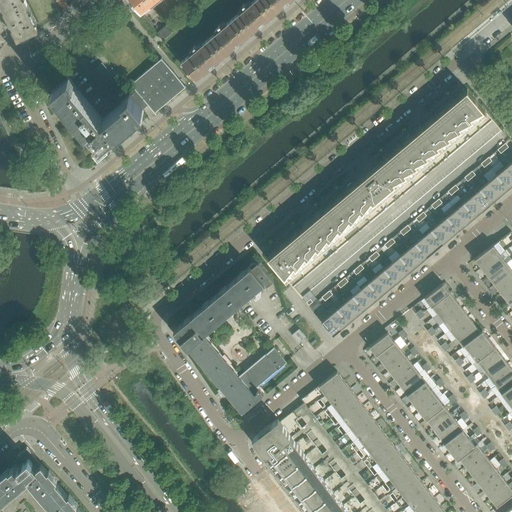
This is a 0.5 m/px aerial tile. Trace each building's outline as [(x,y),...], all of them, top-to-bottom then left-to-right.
[(0,0),(0,2),(12,27),(21,22),(20,20),(30,14),(26,6),(29,5),(26,0),(0,0)] [(69,6),(64,0),(56,0),(64,9),(69,6)] [(151,4),(156,0),(130,0),(140,13),(151,4)] [(250,33),(275,12),(264,0),(253,0),(235,16),(250,33)] [(264,0),(275,12),(289,0),(264,0)] [(37,29),(31,17),(34,15),(32,13),(30,14),(20,20),(21,22),(12,27),(18,39),(37,29)] [(225,54),(250,33),(235,16),(210,37),(225,54)] [(172,33),(166,25),(157,33),(163,40),(172,33)] [(196,79),(215,63),(225,54),(210,37),(195,49),(181,61),(196,79)] [(186,86),(182,81),(161,57),(161,58),(154,64),(153,64),(154,64),(151,67),(146,70),(146,71),(139,77),(138,77),(131,83),(130,83),(136,90),(131,95),(130,93),(129,93),(131,95),(143,109),(148,104),(155,113),(155,112),(162,106),(163,106),(163,105),(170,99),(170,100),(171,99),(170,99),(178,93),(178,92),(185,86),(186,87),(186,86)] [(102,118),(101,116),(67,76),(52,89),(87,131),(89,130),(95,136),(94,137),(96,140),(97,139),(101,143),(114,132),(116,134),(130,122),(119,110),(117,112),(114,109),(103,118),(103,117),(102,118)] [(474,119),(485,110),(478,101),(475,98),(467,89),(456,99),(454,100),(445,108),(443,109),(433,117),(432,118),(422,126),(421,128),(411,136),(410,137),(400,145),(399,146),(389,154),(388,155),(378,164),(371,170),(364,176),(357,181),(347,190),(346,191),(336,199),(334,200),(325,208),(323,209),(314,217),(312,219),(303,227),(301,228),(292,236),(290,237),(281,245),(279,246),(268,256),(275,265),(285,277),(296,268),(298,270),(376,204),(374,202),(395,184),(396,184),(397,186),(475,121),(474,119),(473,119),(474,119)] [(143,109),(131,95),(114,109),(117,112),(119,110),(130,122),(144,110),(143,109)] [(511,184),(511,175),(505,167),(504,165),(495,173),(496,175),(497,174),(508,188),(511,184)] [(508,188),(497,174),(496,175),(488,181),(500,195),(508,188)] [(500,195),(488,181),(481,188),(480,188),(492,202),(500,195)] [(492,202),(480,188),(481,188),(479,186),(470,193),(471,195),(472,195),(483,209),(492,202)] [(483,209),(472,195),(471,195),(463,202),(475,216),(483,209)] [(475,216),(463,202),(455,209),(467,223),(475,216)] [(467,223),(455,209),(452,205),(444,212),(447,216),(458,230),(467,223)] [(458,230),(447,216),(440,222),(439,222),(451,236),(458,230)] [(451,236),(439,222),(440,222),(438,220),(430,227),(443,243),(451,236)] [(443,243),(430,227),(422,234),(423,236),(423,235),(435,250),(443,243)] [(511,232),(511,231),(493,244),(500,253),(507,261),(511,268),(511,232)] [(435,250),(423,235),(423,236),(416,242),(427,256),(428,256),(435,250)] [(427,256),(416,242),(414,240),(406,247),(407,249),(408,249),(419,263),(427,256)] [(482,267),(500,253),(493,244),(475,258),(482,267)] [(419,263),(408,249),(407,249),(400,255),(412,269),(419,263)] [(488,275),(507,261),(500,253),(482,267),(488,275)] [(400,255),(400,254),(392,261),(404,275),(412,269),(400,255)] [(239,375),(222,355),(204,333),(264,282),(266,286),(273,280),(258,261),(252,267),(250,265),(174,330),(181,339),(224,391),(224,392),(224,393),(225,392),(242,412),(263,394),(257,386),(287,361),(274,346),(239,375)] [(404,275),(392,261),(384,267),(397,282),(404,275)] [(495,284),(511,270),(511,268),(507,261),(488,275),(495,284)] [(397,282),(384,267),(376,274),(389,289),(397,282)] [(501,292),(511,283),(511,270),(495,284),(501,292)] [(389,289),(376,274),(369,280),(381,295),(389,289)] [(381,295),(369,280),(361,287),(373,302),(381,295)] [(431,305),(450,291),(443,283),(425,297),(431,305)] [(508,301),(511,297),(511,283),(501,292),(508,301)] [(373,302),(361,287),(353,293),(365,308),(373,302)] [(437,313),(456,299),(450,291),(431,305),(437,313)] [(365,308),(353,293),(345,300),(358,315),(365,308)] [(444,322),(462,307),(456,299),(437,313),(444,322)] [(358,315),(345,300),(337,306),(350,321),(358,315)] [(350,321),(337,306),(330,313),(342,328),(350,321)] [(450,330),(468,316),(462,307),(444,322),(450,330)] [(342,328),(330,313),(320,321),(332,336),(342,328)] [(456,338),(474,324),(468,316),(450,330),(456,338)] [(462,346),(483,330),(482,330),(480,331),(474,324),(456,338),(462,346)] [(305,337),(299,329),(293,334),(299,342),(305,337)] [(471,352),(489,338),(483,330),(462,346),(463,346),(465,345),(471,352)] [(376,354),(394,340),(388,331),(369,346),(376,354)] [(477,361),(495,346),(489,338),(471,352),(477,361)] [(382,362),(401,348),(394,340),(376,354),(382,362)] [(483,369),(501,354),(495,346),(477,361),(483,369)] [(388,370),(407,356),(401,348),(382,362),(388,370)] [(489,377),(507,363),(501,354),(483,369),(489,377)] [(395,378),(413,364),(407,356),(388,370),(395,378)] [(495,385),(511,371),(511,368),(507,363),(489,377),(495,385)] [(401,387),(419,372),(413,364),(395,378),(401,387)] [(325,393),(344,379),(337,370),(319,385),(325,393)] [(502,393),(511,384),(511,371),(495,385),(502,393)] [(407,395),(425,380),(419,372),(401,387),(407,395)] [(331,402),(350,387),(344,379),(325,393),(331,402)] [(413,403),(432,389),(425,380),(407,395),(413,403)] [(508,401),(511,397),(511,384),(502,393),(508,401)] [(416,511),(409,503),(403,494),(396,486),(390,478),(383,469),(377,461),(370,452),(364,444),(357,435),(351,427),(344,419),(338,410),(331,402),(325,393),(319,385),(301,398),(304,402),(388,511),(416,511)] [(338,410),(357,396),(350,387),(331,402),(338,410)] [(420,411),(438,397),(432,389),(413,403),(420,411)] [(344,419),(363,404),(357,396),(338,410),(344,419)] [(426,419),(444,405),(438,397),(420,411),(426,419)] [(388,511),(304,402),(281,420),(256,440),(311,511),(388,511)] [(351,427),(370,413),(363,404),(344,419),(351,427)] [(432,427),(450,413),(444,405),(426,419),(432,427)] [(357,435),(376,421),(370,413),(351,427),(357,435)] [(438,435),(457,421),(450,413),(432,427),(438,435)] [(364,444),(383,430),(376,421),(357,435),(364,444)] [(445,443),(463,429),(457,421),(438,435),(445,443)] [(451,451),(469,437),(463,429),(445,443),(451,451)] [(370,452),(389,438),(383,430),(364,444),(370,452)] [(457,459),(477,444),(477,443),(475,444),(469,437),(451,451),(457,459)] [(377,461),(395,446),(389,438),(370,452),(377,461)] [(465,466),(483,452),(477,444),(457,459),(457,460),(459,458),(465,466)] [(383,469),(402,455),(395,446),(377,461),(383,469)] [(82,511),(62,488),(41,463),(40,464),(27,448),(18,456),(23,462),(18,466),(26,477),(54,511),(82,511)] [(471,474),(490,460),(483,452),(465,466),(471,474)] [(390,478),(408,463),(402,455),(383,469),(390,478)] [(478,482),(496,468),(490,460),(471,474),(478,482)] [(396,486),(415,472),(408,463),(390,478),(396,486)] [(0,498),(20,482),(26,477),(18,466),(16,464),(15,465),(15,464),(0,476),(0,498)] [(484,490),(502,476),(496,468),(478,482),(484,490)] [(403,494),(421,480),(415,472),(396,486),(403,494)] [(490,498),(508,484),(502,476),(484,490),(490,498)] [(409,503),(428,489),(421,480),(403,494),(409,503)] [(497,507),(511,494),(511,488),(508,484),(490,498),(497,507)] [(416,511),(434,497),(428,489),(409,503),(416,511)] [(416,511),(432,511),(441,505),(434,497),(416,511)]
